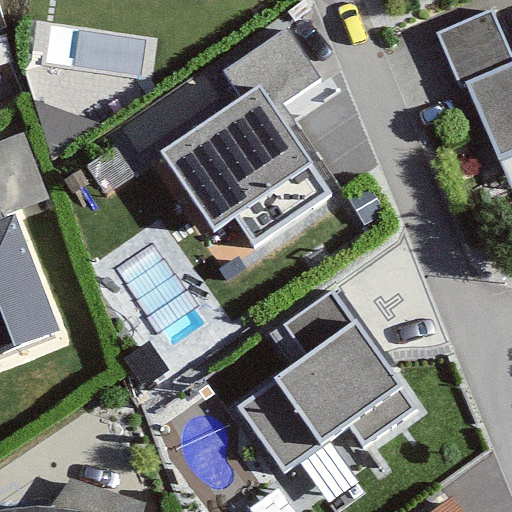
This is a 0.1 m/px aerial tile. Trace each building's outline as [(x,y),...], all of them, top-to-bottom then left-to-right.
[(479,10),(430,31),(490,174),(511,164),(511,57),(501,62),(479,10)] [(245,95),(162,146),(212,228),(236,213),(254,241),(333,192),(278,105),(316,81),(284,30),(227,66),(245,95)] [(0,358),(56,336),(7,216),(51,198),(22,125),(0,133),(0,358)] [(316,350),(238,409),(280,465),(340,420),(362,450),(420,407),(330,288),(291,317),(316,350)] [(47,508),(0,511),(139,511),(143,503),(60,473),(47,508)] [(447,511),(439,500),(421,511),(447,511)]
